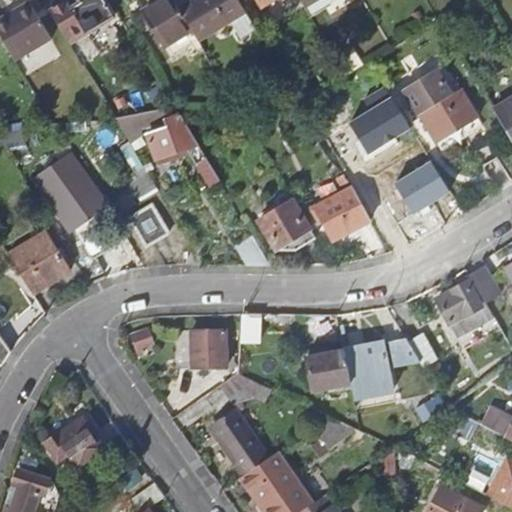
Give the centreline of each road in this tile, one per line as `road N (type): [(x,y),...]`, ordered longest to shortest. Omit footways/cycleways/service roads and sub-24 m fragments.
road 1 (unclassified): [(75,320),(146,293),(367,285),(433,260),(511,212)]
road 2 (unclassified): [(75,320),(208,511)]
road 3 (unclassified): [(0,428),(41,352),(75,320)]
